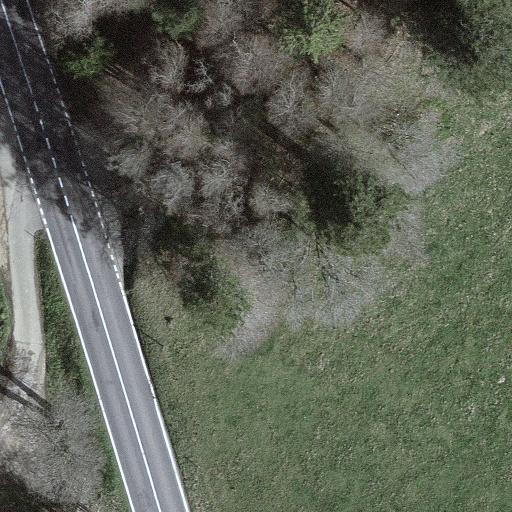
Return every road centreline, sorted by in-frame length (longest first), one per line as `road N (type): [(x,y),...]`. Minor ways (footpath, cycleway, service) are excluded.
road 1 (secondary): [(160,511),(0,14)]
road 2 (track): [(0,442),(24,390),(29,343),(16,182),(2,116),(9,45)]
